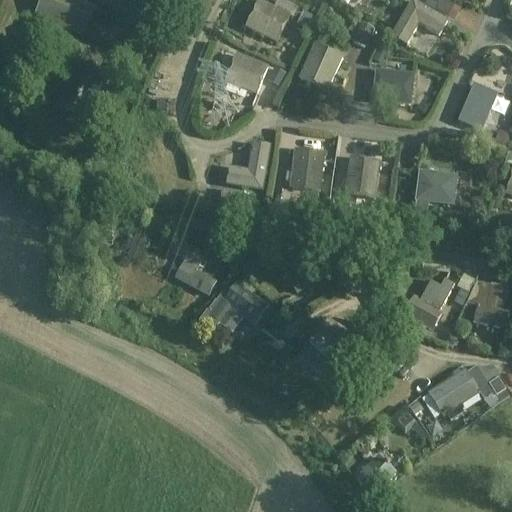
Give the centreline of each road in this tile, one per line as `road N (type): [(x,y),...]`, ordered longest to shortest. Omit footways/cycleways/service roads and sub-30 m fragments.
road 1 (track): [(511,268),(214,224),(85,179),(0,130)]
road 2 (track): [(361,245),(365,301),(402,338),(428,352),(511,366)]
